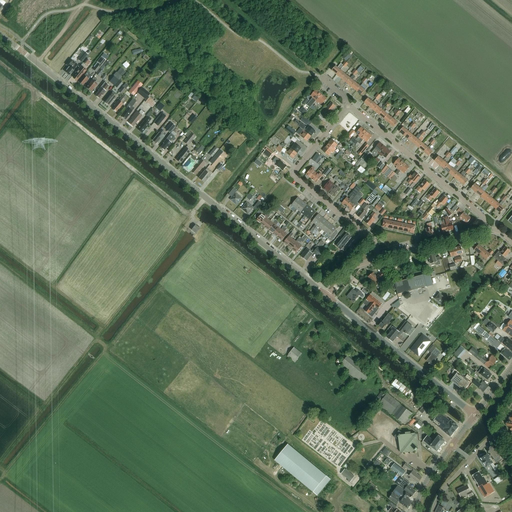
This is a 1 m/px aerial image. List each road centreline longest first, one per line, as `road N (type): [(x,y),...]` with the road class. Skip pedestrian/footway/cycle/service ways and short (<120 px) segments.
road 1 (tertiary): [(0,34),(330,298)]
road 2 (tertiary): [(330,298),(474,415)]
road 3 (unclassified): [(481,230),(473,206),(348,106)]
road 4 (unclassified): [(365,236),(294,174),(348,106)]
road 5 (unknown): [(365,360),(451,445)]
